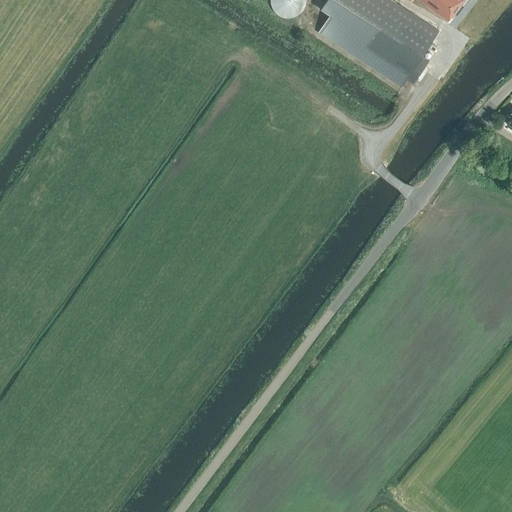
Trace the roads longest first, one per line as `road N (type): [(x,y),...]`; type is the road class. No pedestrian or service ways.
road 1 (unclassified): [(178,511),(462,134),(511,83)]
road 2 (unknown): [(408,109),(312,37)]
